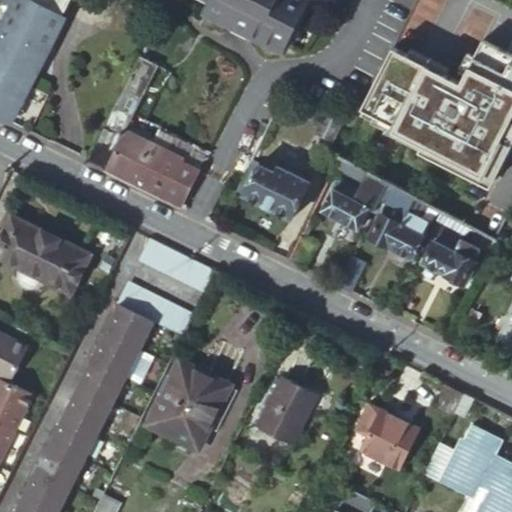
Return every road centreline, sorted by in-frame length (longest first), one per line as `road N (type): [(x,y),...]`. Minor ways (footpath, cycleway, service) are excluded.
road 1 (residential): [(10,144),(511,394)]
road 2 (unknown): [(511,185),(497,200),(462,200),(377,155)]
